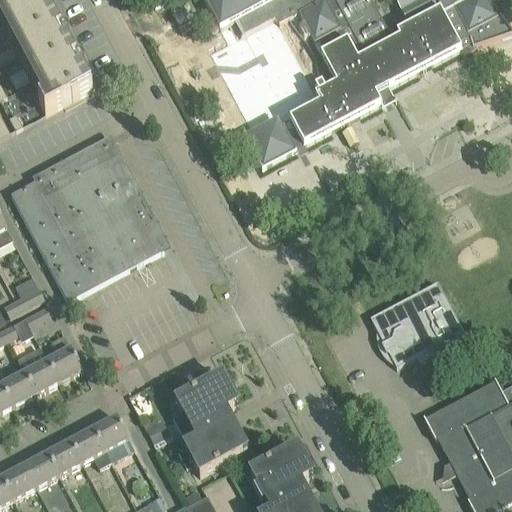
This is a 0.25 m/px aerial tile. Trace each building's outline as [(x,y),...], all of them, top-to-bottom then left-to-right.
[(39,107),(46,120),(65,110),(65,109),(73,105),(73,106),(93,95),(83,75),(79,78),(73,69),(78,66),(68,47),(63,50),(58,41),(62,38),(53,19),(48,22),(43,12),(48,10),(42,0),(0,0),(0,26),(42,106),(39,107)] [(419,77),(417,73),(429,66),(432,71),(462,55),(462,54),(472,48),(473,53),(511,40),(511,34),(501,20),(502,20),(503,21),(504,20),(501,0),(500,0),(202,0),(227,46),(210,56),(226,86),(234,82),(239,91),(231,95),(247,126),(251,124),(256,133),(245,139),(263,173),(382,110),(377,100),(389,94),(419,77)] [(17,120),(10,124),(16,136),(24,132),(17,120)] [(5,127),(0,129),(0,144),(11,139),(5,127)] [(352,132),(343,137),(351,151),(360,146),(352,132)] [(12,201),(69,308),(162,259),(165,258),(107,150),(12,201)] [(0,254),(14,247),(0,221),(0,254)] [(467,344),(438,289),(371,324),(384,349),(382,351),(387,359),(389,358),(397,374),(418,363),(421,369),(467,344)] [(10,323),(10,324),(45,305),(39,294),(5,313),(10,323)] [(25,325),(37,346),(60,333),(49,312),(25,325)] [(12,330),(0,336),(0,344),(3,350),(18,342),(12,330)] [(59,360),(48,366),(61,389),(84,377),(71,354),(66,345),(54,352),(59,360)] [(48,366),(25,378),(37,401),(61,389),(48,366)] [(25,378),(2,390),(14,414),(37,401),(25,378)] [(193,470),(200,482),(244,458),(235,442),(239,440),(233,427),(227,430),(221,420),(235,413),(226,396),(231,394),(224,382),(176,407),(183,420),(187,418),(196,434),(200,432),(205,442),(189,451),(197,467),(193,470)] [(511,392),(502,398),(496,385),(495,386),(497,390),(427,427),(425,423),(424,424),(436,446),(436,445),(436,444),(439,443),(472,505),(469,507),(469,506),(468,506),(470,511),(501,511),(511,506),(511,392)] [(2,390),(0,391),(0,421),(14,414),(2,390)] [(182,419),(174,424),(182,441),(191,436),(182,419)] [(117,422),(94,435),(114,469),(137,455),(117,422)] [(145,428),(156,451),(174,442),(164,423),(159,426),(157,422),(145,428)] [(94,435),(71,447),(83,470),(106,458),(94,435)] [(71,447),(48,459),(60,482),(83,470),(71,447)] [(312,511),(314,511),(307,499),(301,502),(295,491),(309,484),(301,468),(305,466),(298,453),(250,479),(257,492),(262,489),(271,506),(274,504),(277,511),(312,511)] [(48,459),(25,472),(37,495),(60,482),(48,459)] [(25,472),(2,484),(14,507),(37,495),(25,472)] [(2,484),(0,484),(0,511),(3,511),(14,507),(2,484)] [(166,511),(162,502),(144,511),(166,511)] [(189,511),(213,511),(208,502),(189,511)]
